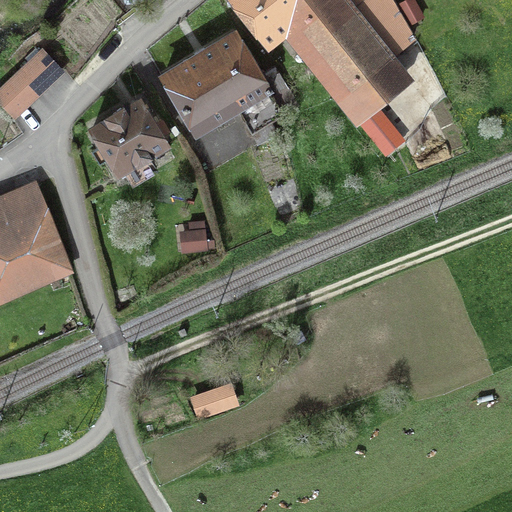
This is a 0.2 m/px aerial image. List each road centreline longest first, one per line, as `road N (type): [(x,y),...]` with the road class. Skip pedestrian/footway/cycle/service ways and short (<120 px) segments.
road 1 (track): [(118,377),(511,225)]
road 2 (residential): [(52,147),(117,364),(114,417),(98,440),(0,472)]
road 3 (residential): [(52,147),(193,0)]
